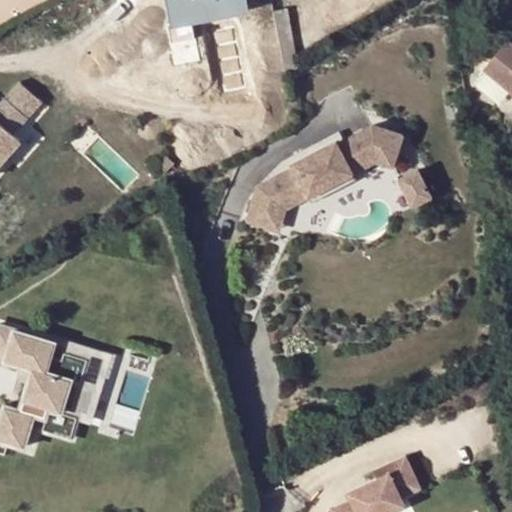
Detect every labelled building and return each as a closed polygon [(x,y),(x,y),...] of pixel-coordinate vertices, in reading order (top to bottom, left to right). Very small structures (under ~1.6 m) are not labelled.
[(245,0),(171,0),(175,20),(167,22),(171,42),(195,38),(192,17),(246,7),(245,0)] [(273,10),(285,72),(299,64),(288,7),(273,10)] [(511,41),(509,38),(482,70),(511,93),(511,41)] [(20,74),(4,88),(24,110),(40,95),(20,74)] [(0,146),(14,133),(7,126),(24,110),(4,88),(0,92),(0,146)] [(399,130),(369,122),(339,138),(335,129),(305,145),(308,151),(288,162),(289,165),(254,183),(249,219),(274,223),(277,198),(303,184),(307,190),(351,167),(348,160),(374,147),(394,151),(399,130)] [(348,160),(351,167),(375,154),(392,158),(394,151),(374,147),(348,160)] [(164,153),(153,164),(160,171),(171,160),(164,153)] [(407,164),(389,173),(403,200),(421,190),(407,164)] [(351,167),(307,190),(310,197),(354,173),(351,167)] [(274,223),(281,224),(284,202),(307,190),(303,184),(277,198),(274,223)] [(511,307),(502,312),(504,325),(511,321),(511,307)] [(0,440),(18,446),(29,410),(41,414),(60,420),(72,378),(45,370),(54,341),(0,324),(0,360),(26,367),(14,408),(0,403),(0,440)] [(35,434),(70,444),(77,419),(91,424),(110,358),(54,341),(45,370),(72,378),(60,420),(41,414),(35,434)] [(420,487),(405,456),(374,471),(378,478),(349,491),(352,499),(339,505),(340,511),(385,511),(404,503),(401,496),(420,487)]
